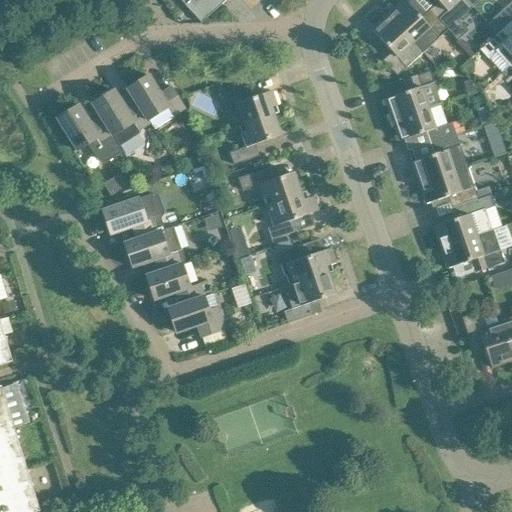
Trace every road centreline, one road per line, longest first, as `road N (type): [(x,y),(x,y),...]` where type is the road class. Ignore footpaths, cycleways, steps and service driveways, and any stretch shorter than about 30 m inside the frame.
road 1 (residential): [(398,296),(178,367),(84,230)]
road 2 (residential): [(398,296),(317,54),(317,27)]
road 3 (residential): [(61,87),(150,35),(317,27)]
road 4 (residential): [(437,413),(398,296)]
